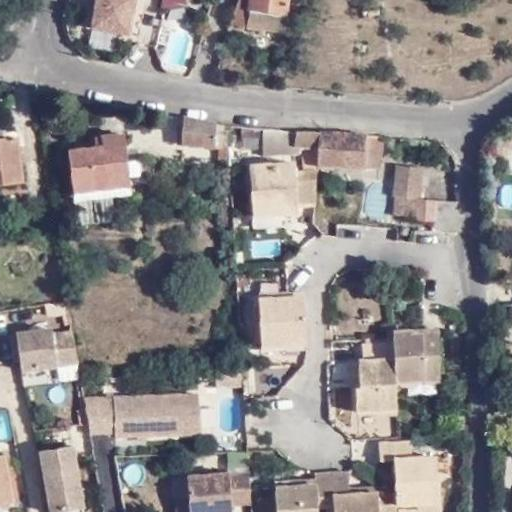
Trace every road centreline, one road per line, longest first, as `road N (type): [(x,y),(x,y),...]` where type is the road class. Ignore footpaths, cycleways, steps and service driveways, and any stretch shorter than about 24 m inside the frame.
road 1 (unclassified): [(466,123),(174,99),(32,69)]
road 2 (unclassified): [(466,123),(484,362),(481,511)]
road 3 (unknown): [(16,381),(44,511)]
